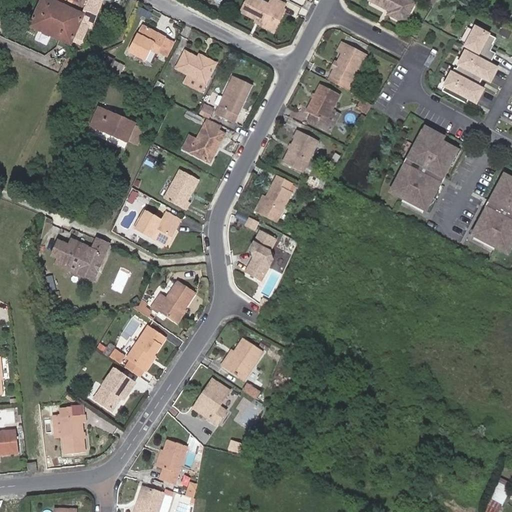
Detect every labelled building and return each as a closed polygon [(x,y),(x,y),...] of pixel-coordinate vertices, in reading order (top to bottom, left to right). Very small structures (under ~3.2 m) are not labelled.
[(77,48),(80,42),(88,26),(91,28),(103,0),(102,0),(41,0),(29,28),(67,45),(68,44),(77,48)] [(269,0),(267,4),(258,0),(245,0),(239,15),(253,22),(271,31),(281,12),(284,12),(287,6),(275,0),(269,0)] [(367,0),(366,3),(386,14),(385,16),(404,27),(415,4),(407,0),(367,0)] [(433,3),(426,0),(423,5),(430,9),(433,3)] [(385,16),(386,14),(366,3),(365,6),(385,16)] [(117,19),(122,9),(111,4),(107,15),(117,19)] [(275,36),(286,13),(284,12),(281,12),(271,31),(253,22),(252,25),(275,36)] [(127,54),(129,55),(144,63),(154,44),(160,47),(165,38),(141,26),(127,54)] [(496,37),(476,26),(466,44),(468,46),(456,68),(454,67),(442,89),(464,100),(466,96),(476,101),(483,88),(474,82),(476,78),(478,80),(480,75),(490,80),(497,67),(487,62),(490,57),(492,59),(496,52),(487,47),(488,44),(491,46),(496,37)] [(165,38),(160,47),(168,51),(173,42),(165,38)] [(346,95),(366,57),(341,44),(335,54),(340,57),(336,64),(332,72),(328,79),(334,82),(331,87),(346,95)] [(184,76),(203,85),(214,64),(195,55),(194,57),(181,51),(171,69),(184,76)] [(203,85),(184,76),(180,84),(198,94),(203,85)] [(252,87),(232,76),(218,106),(215,105),(211,113),(232,123),(236,115),(238,116),(252,87)] [(331,87),(334,82),(328,79),(326,85),(331,87)] [(339,99),(318,88),(313,98),(310,103),(304,114),(309,116),(321,123),(326,125),(332,113),(339,99)] [(371,107),(359,102),(355,110),(366,115),(371,107)] [(119,139),(127,120),(100,108),(90,126),(119,139)] [(209,115),(202,111),(199,117),(206,120),(209,115)] [(334,129),(340,117),(332,113),(326,125),(334,129)] [(305,124),(317,131),(321,123),(309,116),(305,124)] [(135,124),(127,120),(119,139),(126,143),(126,142),(137,146),(145,130),(134,125),(135,124)] [(189,157),(210,168),(218,152),(215,150),(223,134),(219,132),(221,128),(206,120),(196,142),(189,157)] [(445,177),(456,155),(440,147),(444,141),(446,137),(427,126),(410,158),(412,159),(409,165),(407,164),(403,171),(405,172),(398,186),(397,185),(394,192),(426,209),(429,202),(436,189),(438,190),(442,183),(421,172),(424,165),(445,177)] [(223,134),(215,150),(218,152),(225,135),(223,134)] [(317,146),(295,135),(279,166),(302,177),(317,146)] [(184,154),(189,157),(196,142),(191,139),(184,154)] [(460,149),(444,141),(440,147),(456,155),(460,149)] [(198,181),(179,170),(163,198),(187,211),(191,204),(187,201),(198,181)] [(511,176),(506,174),(503,180),(511,185),(511,176)] [(291,189),(274,180),(265,199),(261,197),(253,214),(276,226),(292,196),(288,194),(291,189)] [(511,185),(503,180),(491,201),(511,211),(511,212),(509,218),(488,207),(484,214),(487,216),(480,229),(479,228),(475,235),(507,252),(511,245),(510,245),(511,241),(511,185)] [(160,221),(141,212),(132,231),(162,247),(172,228),(175,230),(180,221),(164,213),(160,221)] [(172,228),(162,247),(166,248),(175,230),(172,228)] [(275,243),(257,235),(247,254),(250,262),(242,277),(255,283),(259,276),(264,279),(271,265),(268,258),(275,243)] [(94,281),(109,246),(104,243),(97,240),(92,250),(74,242),(72,247),(58,241),(52,256),(66,262),(63,268),(94,281)] [(174,322),(182,310),(192,295),(175,284),(164,302),(156,297),(150,306),(174,322)] [(187,313),(182,310),(174,322),(179,325),(187,313)] [(123,368),(137,378),(143,370),(152,356),(164,340),(145,327),(125,357),(129,360),(123,368)] [(233,353),(224,367),(243,379),(260,351),(241,339),(233,353)] [(218,364),(224,367),(233,353),(228,349),(218,364)] [(152,356),(143,370),(147,373),(156,359),(152,356)] [(121,399),(124,402),(134,386),(114,372),(96,401),(113,412),(117,407),(111,402),(115,396),(121,399)] [(216,428),(226,413),(219,409),(230,394),(211,381),(201,395),(203,396),(192,412),(216,428)] [(246,390),(258,399),(263,393),(250,384),(246,390)] [(121,399),(115,396),(111,402),(117,407),(121,399)] [(62,442),(63,457),(83,455),(81,426),(84,426),(84,418),(70,419),(70,411),(59,412),(60,417),(60,420),(62,442)] [(48,443),(57,442),(62,442),(60,420),(60,417),(46,418),(48,443)] [(0,457),(16,455),(14,431),(0,432),(0,457)] [(162,453),(157,469),(162,470),(158,481),(174,486),(187,449),(166,442),(162,453)] [(153,467),(157,469),(162,453),(158,451),(153,467)] [(489,500),(487,504),(499,510),(511,484),(511,483),(502,479),(491,501),(489,500)] [(158,511),(163,497),(142,489),(134,511),(158,511)]
